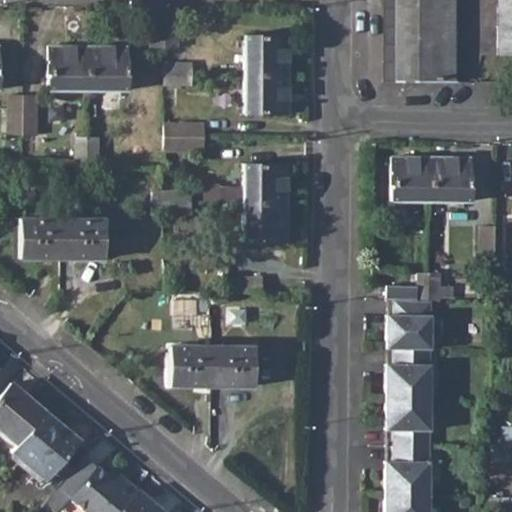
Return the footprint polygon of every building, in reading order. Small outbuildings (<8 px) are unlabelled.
[(383,0),(385,83),(398,83),(396,0),(383,0)] [(396,0),(398,83),(454,84),(453,0),(396,0)] [(511,0),(498,0),(498,58),(511,57),(511,0)] [(153,8),(152,49),(165,48),(165,8),(153,8)] [(165,8),(165,48),(180,48),(180,9),(165,8)] [(244,36),(243,75),(287,75),(287,37),(244,36)] [(47,90),(88,91),(88,48),(48,48),(47,90)] [(88,91),(125,91),(126,49),(88,48),(88,91)] [(165,64),(165,75),(190,75),(190,65),(165,64)] [(190,75),(165,75),(165,87),(190,87),(190,75)] [(242,114),(286,115),(287,75),(243,75),(242,114)] [(21,135),(22,96),(6,96),(6,135),(21,135)] [(21,136),(36,136),(37,96),(22,96),(21,135),(21,136)] [(164,127),(164,141),(203,141),(203,127),(164,127)] [(75,140),(75,166),(86,166),(87,140),(75,140)] [(86,166),(97,167),(98,140),(87,140),(86,166)] [(164,153),(203,155),(203,141),(164,141),(164,153)] [(392,199),(429,200),(430,157),(391,156),(392,199)] [(429,200),(470,201),(470,157),(430,157),(429,200)] [(240,205),(284,205),(285,165),(241,165),(240,205)] [(164,204),(189,204),(189,193),(164,193),(164,204)] [(189,204),(164,204),(164,215),(189,215),(189,204)] [(240,243),(284,243),(284,205),(240,205),(240,243)] [(20,220),(19,260),(60,261),(60,220),(20,220)] [(60,220),(60,261),(103,261),(104,220),(60,220)] [(492,260),(493,226),(480,225),(478,260),(492,260)] [(393,300),(415,300),(415,302),(426,302),(427,275),(415,275),(415,288),(386,287),(386,300),(393,300)] [(430,302),(439,302),(439,275),(427,275),(426,302),(430,302)] [(262,280),(229,280),(229,294),(263,293),(262,280)] [(393,349),(429,349),(430,302),(426,302),(415,302),(415,300),(393,300),(393,315),(386,315),(385,349),(393,349)] [(207,349),(208,385),(250,384),(250,348),(207,349)] [(166,350),(167,385),(208,385),(207,349),(166,350)] [(385,364),(385,393),(429,393),(429,359),(429,349),(393,349),(393,364),(385,364)] [(0,392),(0,433),(14,446),(43,412),(9,383),(0,392)] [(384,395),(384,431),(393,431),(392,446),(429,446),(429,396),(384,395)] [(9,452),(43,481),(77,441),(43,412),(14,446),(9,452)] [(392,446),(393,431),(384,431),(384,446),(392,446)] [(511,441),(488,442),(489,453),(511,452),(511,441)] [(383,494),(428,495),(429,446),(392,446),(392,460),(383,460),(383,494)] [(384,446),(383,460),(392,460),(392,446),(384,446)] [(511,452),(489,453),(489,463),(511,463),(511,452)] [(114,511),(134,489),(120,477),(112,471),(107,477),(94,465),(67,497),(84,511),(114,511)] [(114,511),(160,511),(134,489),(114,511)] [(383,494),(382,511),(427,511),(428,495),(383,494)]
